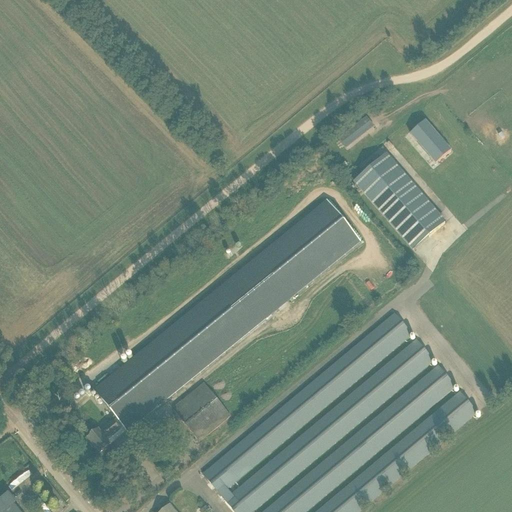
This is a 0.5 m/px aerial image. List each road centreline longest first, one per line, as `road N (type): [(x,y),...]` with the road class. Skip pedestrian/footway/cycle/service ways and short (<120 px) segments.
road 1 (unknown): [(0,360),(230,189)]
road 2 (tertiary): [(88,511),(0,405)]
